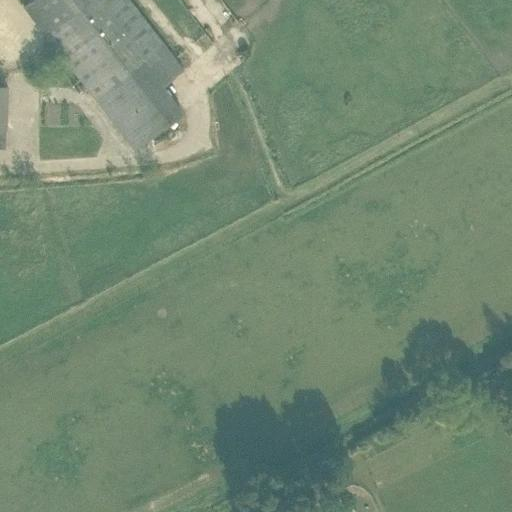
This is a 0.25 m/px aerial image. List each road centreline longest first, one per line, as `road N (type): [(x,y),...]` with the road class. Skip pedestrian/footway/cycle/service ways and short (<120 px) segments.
road 1 (track): [(0,357),(511,82)]
road 2 (track): [(205,74),(231,68),(287,199)]
